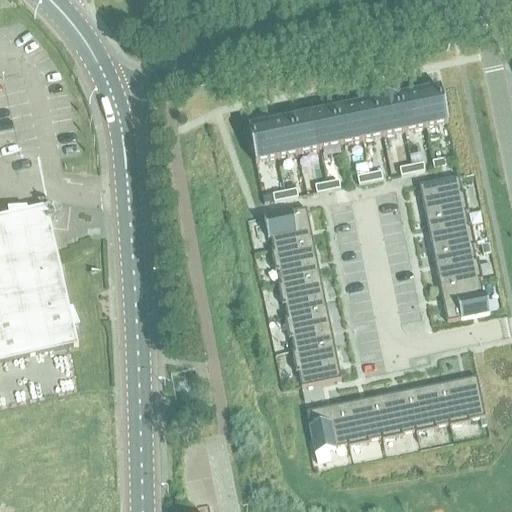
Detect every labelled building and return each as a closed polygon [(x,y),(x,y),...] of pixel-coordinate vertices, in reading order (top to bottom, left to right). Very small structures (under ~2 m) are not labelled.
[(440,91),(418,95),(425,131),(448,127),(440,91)] [(397,100),(404,136),(425,131),(418,95),(397,100)] [(376,104),(383,140),(404,136),(397,100),(376,104)] [(383,140),(376,104),(355,108),(362,144),(383,140)] [(337,131),(341,149),(362,144),(355,108),(334,113),(337,131)] [(341,149),(334,113),(312,117),(320,153),(341,149)] [(291,121),(299,157),(320,153),(312,117),(291,121)] [(270,126),(277,162),(299,157),(291,121),(270,126)] [(277,162),(270,126),(248,130),(255,166),(277,162)] [(432,164),(434,172),(446,170),(444,162),(432,164)] [(423,166),(411,169),(413,176),(424,174),(423,166)] [(413,176),(411,169),(399,171),(401,179),(413,176)] [(381,175),(369,177),(370,185),(382,183),(381,175)] [(370,185),(369,177),(357,180),(359,188),(370,185)] [(419,188),(426,223),(468,215),(464,195),(462,196),(459,180),(419,188)] [(338,184),(327,186),(328,194),(340,191),(338,184)] [(328,194),(327,186),(315,188),(316,196),(328,194)] [(296,192),(284,195),(286,203),(298,200),(296,192)] [(286,203),(284,195),(273,197),(274,205),(286,203)] [(0,364),(77,347),(45,209),(0,219),(0,364)] [(271,254),(271,255),(313,246),(306,212),(264,220),(268,241),(270,240),(273,253),(271,254)] [(468,216),(468,215),(426,223),(433,257),(475,248),(471,229),(469,229),(466,216),(468,216)] [(320,280),(313,246),(271,255),(275,274),(277,274),(280,287),(278,288),(278,289),(320,280)] [(475,249),(475,248),(433,257),(440,291),(482,282),(478,262),(476,263),(473,250),(475,249)] [(327,314),(320,280),(278,289),(282,308),(284,308),(287,321),(284,321),(285,322),(327,314)] [(482,283),(482,282),(440,291),(447,326),(489,317),(485,296),(483,297),(480,284),(482,283)] [(334,347),(327,314),(285,322),(289,342),(291,341),(294,355),(291,355),(292,356),(334,347)] [(341,382),(334,347),(292,356),(296,376),(298,375),(301,390),(341,382)] [(477,380),(442,387),(451,430),(470,426),(470,423),(485,420),(477,380)] [(451,430),(442,387),(408,394),(417,437),(436,433),(436,430),(449,428),(449,430),(451,430)] [(417,437),(408,394),(375,401),(383,444),(403,440),(402,437),(415,434),(416,437),(417,437)] [(383,444),(375,401),(341,408),(350,450),(369,446),(369,444),(382,441),(382,444),(383,444)] [(350,450),(341,408),(306,415),(315,458),(335,453),(335,451),(348,448),(349,451),(350,450)]
